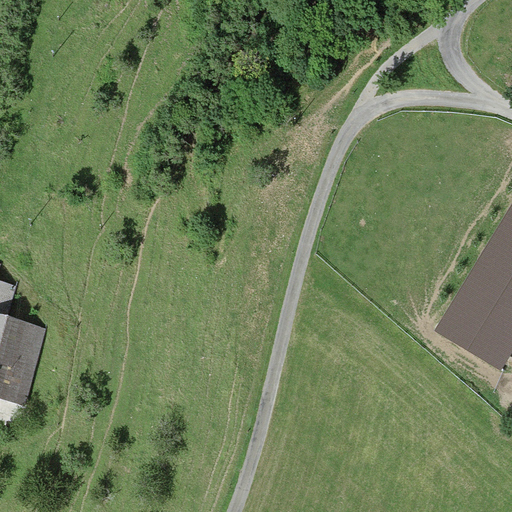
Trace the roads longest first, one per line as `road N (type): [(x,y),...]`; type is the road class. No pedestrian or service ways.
road 1 (track): [(511,114),(464,100),(390,102),(357,119),(321,168),(253,454),(227,511)]
road 2 (track): [(467,0),(447,46),(468,76),(511,112)]
